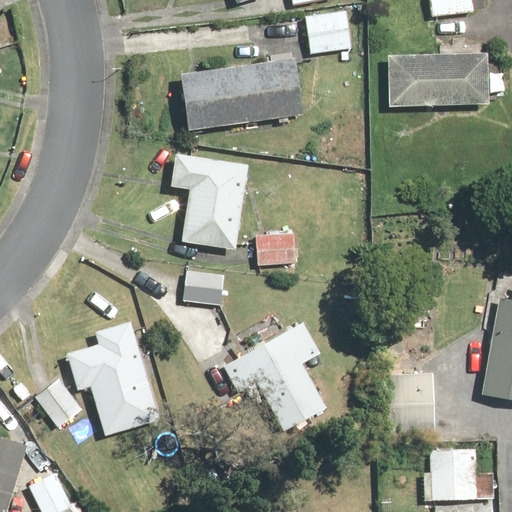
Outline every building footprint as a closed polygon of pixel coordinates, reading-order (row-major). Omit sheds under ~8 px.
[(475,0),(432,0),(433,18),(476,16),(475,0)] [(353,12),(308,14),(310,52),(355,50),(353,12)] [(272,63),(242,67),(181,75),(189,132),(249,125),(309,117),(300,50),(271,54),(272,63)] [(490,53),(391,54),(392,108),(490,107),(490,53)] [(173,187),(192,189),(185,240),(241,247),(248,196),(252,163),(178,153),(173,187)] [(299,236),(260,235),(259,264),(299,265),(299,236)] [(189,272),(187,303),(225,305),(227,274),(189,272)] [(511,288),(511,297),(500,296),(485,397),(511,401),(511,288)] [(98,330),(102,344),(71,354),(82,389),(94,386),(110,435),(165,417),(163,412),(133,319),(98,330)] [(333,408),(310,362),(323,355),(307,323),(226,364),(242,396),(263,386),(286,432),(333,408)] [(396,432),(435,433),(440,433),(441,381),(437,381),(437,369),(398,368),(396,432)] [(64,379),(38,397),(59,429),(86,410),(64,379)] [(10,511),(30,445),(0,436),(0,511),(10,511)] [(436,500),(483,501),(498,502),(499,445),(427,444),(426,500),(436,500)] [(79,511),(59,471),(57,472),(30,486),(43,511),(79,511)]
